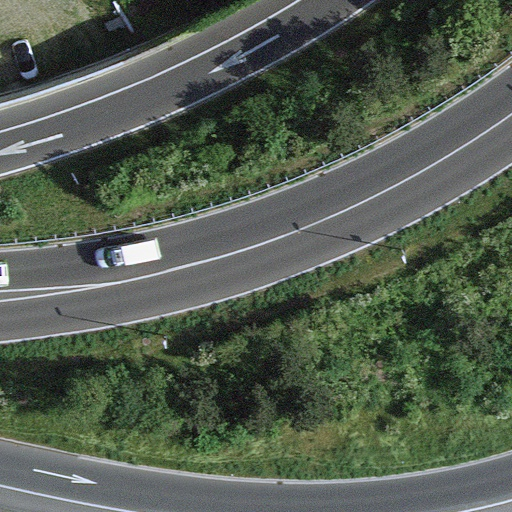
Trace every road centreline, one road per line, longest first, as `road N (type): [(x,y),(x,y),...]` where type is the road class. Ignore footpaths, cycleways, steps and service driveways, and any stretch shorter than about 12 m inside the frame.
road 1 (motorway): [(0,462),(170,496),(298,506),(411,498),(511,475)]
road 2 (primary): [(153,275),(360,202),(511,114)]
road 3 (motorway): [(511,209),(408,351),(264,511)]
road 4 (motorway): [(337,0),(189,81),(0,153)]
road 5 (motorway): [(0,158),(24,211),(44,302),(50,411),(34,511)]
road 6 (primary): [(0,307),(153,275)]
road 7 (primary): [(153,275),(0,276)]
